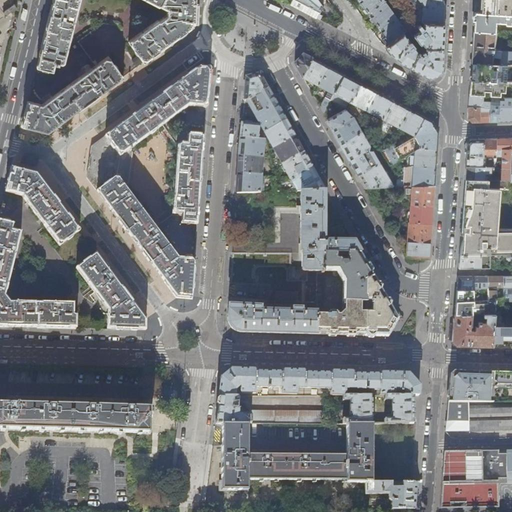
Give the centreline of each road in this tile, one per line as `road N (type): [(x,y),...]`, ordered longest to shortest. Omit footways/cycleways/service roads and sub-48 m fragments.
road 1 (residential): [(271,58),(400,282),(441,288)]
road 2 (residential): [(229,57),(203,323)]
road 3 (residential): [(436,356),(209,347)]
road 4 (residential): [(172,349),(0,345)]
road 5 (residential): [(453,130),(441,288)]
road 6 (residential): [(38,0),(0,152)]
road 7 (residential): [(436,356),(427,511)]
road 8 (residential): [(201,356),(186,500)]
